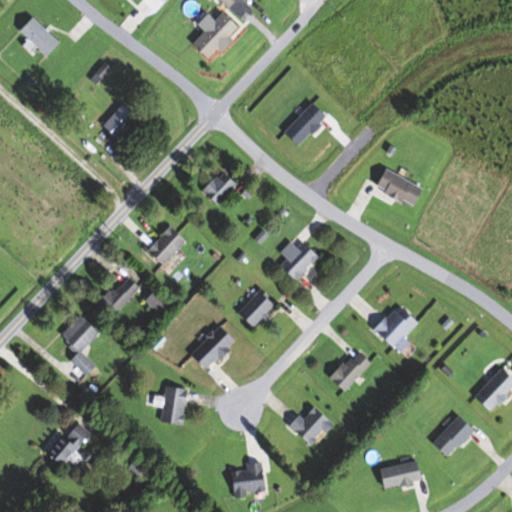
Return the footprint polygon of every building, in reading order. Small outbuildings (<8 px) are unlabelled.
[(222,0),(231,9),(239,0),(222,0)] [(210,59),(241,28),(226,12),(194,44),(210,59)] [(62,44),(35,17),(22,30),(49,57),(62,44)] [(90,78),(97,85),(113,68),(106,62),(90,78)] [(118,140),(140,117),(125,103),(103,126),(118,140)] [(378,188),(418,206),(426,187),(386,169),(378,188)] [(216,205),(239,184),(226,170),(203,190),(216,205)] [(164,265),(188,241),(173,225),(149,249),(164,265)] [(280,253),(287,260),(282,264),(297,281),(322,257),(306,240),(299,247),(293,241),(280,253)] [(114,316),(142,288),(129,275),(101,303),(114,316)] [(172,303),(159,289),(147,299),(161,314),(172,303)] [(239,313),(254,328),(278,304),(263,289),(239,313)] [(376,330),(396,348),(420,321),(400,303),(376,330)] [(61,337),(80,353),(72,361),(89,376),(98,366),(83,352),(101,332),(81,314),(61,337)] [(194,348),(206,367),(239,345),(227,327),(194,348)] [(331,378),(344,392),(374,364),(362,350),(331,378)] [(511,393),(511,392),(509,390),(511,386),(511,373),(505,367),(475,396),(492,413),(511,393)] [(307,420),(298,414),(290,427),(318,445),(334,420),(315,407),(307,420)] [(477,430),(462,414),(434,442),(450,458),(477,430)] [(51,450),(66,464),(93,436),(79,422),(51,450)] [(385,489),(425,481),(421,461),(381,469),(385,489)] [(266,492),(263,462),(247,464),(247,470),(232,471),(234,495),(266,492)]
